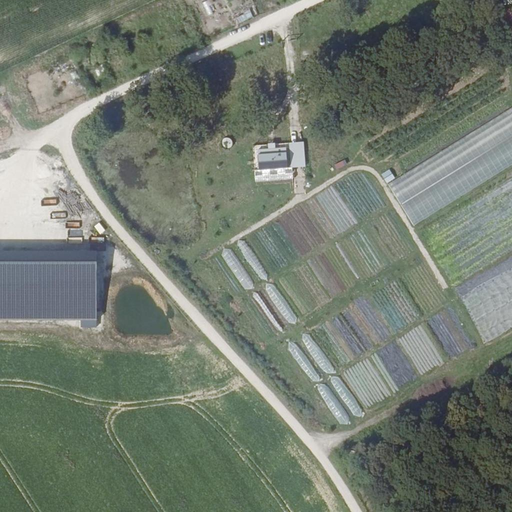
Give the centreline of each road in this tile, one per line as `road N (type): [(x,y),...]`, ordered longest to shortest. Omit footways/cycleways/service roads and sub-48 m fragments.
road 1 (track): [(65,139),(118,232),(307,439),(358,511)]
road 2 (track): [(312,0),(75,113),(65,139)]
